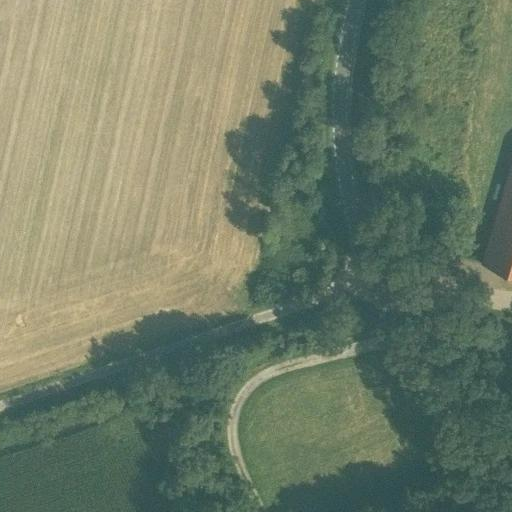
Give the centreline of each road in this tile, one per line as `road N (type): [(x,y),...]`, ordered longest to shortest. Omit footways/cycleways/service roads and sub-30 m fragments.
road 1 (unclassified): [(376,274),(324,301),(0,408)]
road 2 (track): [(407,333),(269,372),(241,394),(231,420),(234,448),(260,511)]
road 3 (unclassified): [(376,274),(349,161),(348,103),(364,0)]
road 4 (unclassified): [(501,511),(376,274)]
